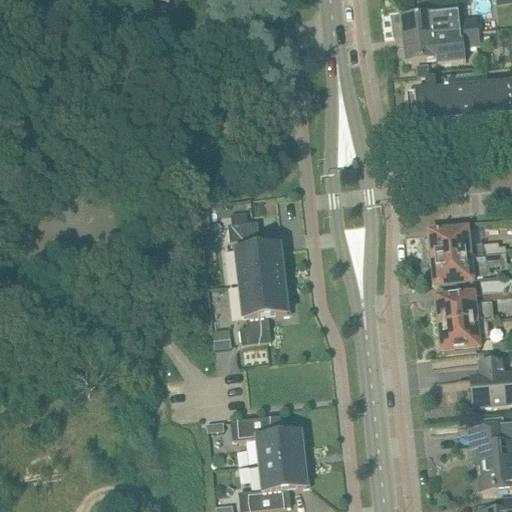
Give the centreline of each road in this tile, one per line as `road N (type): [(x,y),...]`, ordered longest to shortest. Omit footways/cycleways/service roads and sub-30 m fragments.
road 1 (tertiary): [(364,315),(374,198),(336,29)]
road 2 (tertiary): [(336,29),(333,201),(364,315)]
road 3 (tertiary): [(387,511),(364,315)]
road 4 (residential): [(0,136),(105,119),(152,93)]
road 5 (residential): [(212,38),(86,0)]
road 6 (residential): [(336,29),(212,38)]
